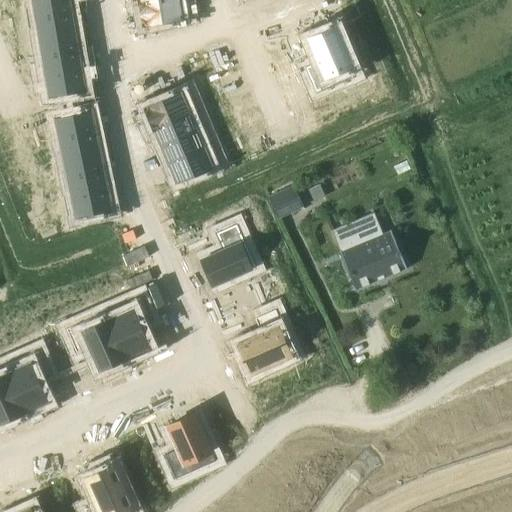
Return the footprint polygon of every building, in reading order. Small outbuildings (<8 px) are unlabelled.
[(32,0),(36,20),(72,14),(69,0),(32,0)] [(162,0),(140,4),(144,25),(189,17),(186,0),(162,0)] [(72,14),(36,20),(39,39),(75,33),(72,14)] [(319,63),(306,68),(316,92),(355,75),(335,29),(309,40),(319,63)] [(75,33),(39,39),(43,58),(79,52),(75,33)] [(11,37),(0,41),(5,52),(15,48),(11,37)] [(15,48),(5,52),(9,63),(20,59),(15,48)] [(79,52),(43,58),(46,77),(82,71),(79,52)] [(82,71),(46,77),(49,97),(85,91),(82,71)] [(25,72),(14,76),(19,87),(29,83),(25,72)] [(29,83),(19,87),(23,98),(34,94),(29,83)] [(221,83),(210,87),(215,100),(226,96),(221,83)] [(189,91),(146,109),(155,129),(193,113),(193,114),(197,112),(189,91)] [(226,96),(215,100),(221,113),(231,109),(226,96)] [(91,111),(55,119),(59,139),(95,131),(91,111)] [(193,113),(155,129),(162,145),(200,129),(199,128),(193,114),(193,113)] [(236,120),(226,124),(230,135),(241,131),(236,120)] [(200,129),(162,145),(169,162),(211,144),(204,126),(199,128),(200,129)] [(95,131),(59,139),(63,158),(99,151),(95,131)] [(241,131),(230,135),(235,146),(245,142),(241,131)] [(11,137),(0,142),(4,153),(15,148),(11,137)] [(211,144),(169,162),(177,182),(219,164),(211,144)] [(15,148),(4,153),(9,164),(19,159),(15,148)] [(99,151),(63,158),(68,178),(103,171),(99,151)] [(103,171),(68,178),(72,198),(107,190),(103,171)] [(26,175),(15,179),(20,190),(30,186),(26,175)] [(30,186),(20,190),(24,201),(35,197),(30,186)] [(278,219),(304,207),(294,186),(268,198),(278,219)] [(107,190),(72,198),(76,218),(112,210),(107,190)] [(386,242),(374,213),(342,226),(354,256),(343,260),(356,291),(357,290),(357,289),(405,269),(406,270),(407,270),(394,239),(386,242)] [(225,250),(202,260),(213,286),(255,267),(237,225),(217,234),(225,250)] [(40,228),(29,232),(34,243),(45,239),(40,228)] [(108,321),(124,359),(149,348),(139,325),(151,320),(141,296),(127,302),(131,311),(108,321)] [(262,335),(239,345),(252,373),(295,354),(275,310),(255,319),(262,335)] [(104,312),(66,329),(77,353),(89,347),(99,370),(106,367),(108,371),(120,366),(118,362),(124,359),(108,321),(104,312)] [(39,350),(1,367),(22,413),(47,402),(37,379),(49,374),(39,350)] [(1,367),(0,367),(0,422),(22,413),(1,367)] [(177,450),(165,455),(175,479),(216,461),(195,414),(167,427),(177,450)] [(97,503),(84,508),(86,511),(134,511),(115,467),(107,471),(105,467),(93,472),(95,476),(87,480),(97,503)]
